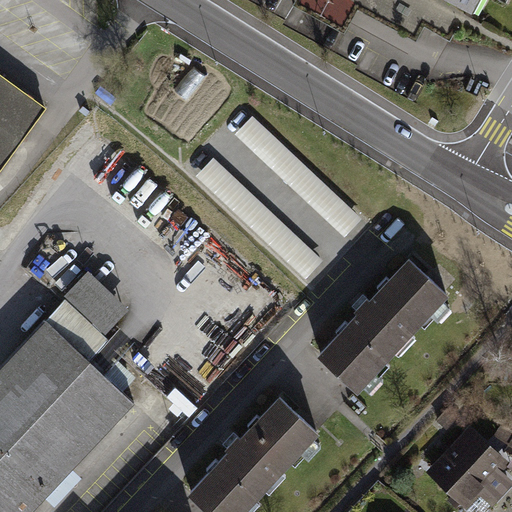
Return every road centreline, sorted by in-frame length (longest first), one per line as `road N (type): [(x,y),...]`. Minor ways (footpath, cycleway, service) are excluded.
road 1 (residential): [(379,247),(128,511)]
road 2 (tertiary): [(462,183),(171,0)]
